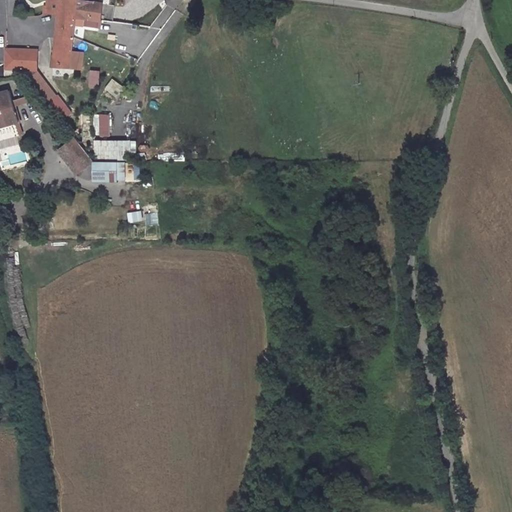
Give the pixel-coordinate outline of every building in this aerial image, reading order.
[(19,13),(18,0),(6,0),(6,13),(19,13)] [(75,14),(77,0),(59,0),(59,13),(63,13),(75,14)] [(115,2),(99,0),(77,0),(75,14),(87,16),(113,19),(115,2)] [(69,72),(75,14),(63,13),(59,13),(52,71),(69,72)] [(39,49),(6,48),(6,69),(38,70),(39,49)] [(100,87),(100,69),(89,69),(89,87),(100,87)] [(112,78),(104,89),(116,97),(124,86),(112,78)] [(9,89),(0,92),(0,109),(14,105),(12,101),(9,89)] [(33,99),(31,95),(12,101),(14,105),(33,99)] [(0,109),(0,127),(15,122),(19,121),(14,105),(0,109)] [(95,113),(95,135),(110,135),(111,113),(95,113)] [(78,174),(85,168),(90,164),(92,162),(94,161),(93,160),(74,137),(58,149),(78,174)] [(95,158),(137,158),(137,139),(95,139),(95,158)] [(112,175),(112,167),(112,159),(93,160),(94,161),(92,162),(93,175),(112,175)] [(129,222),(144,220),(143,210),(127,212),(129,222)]
